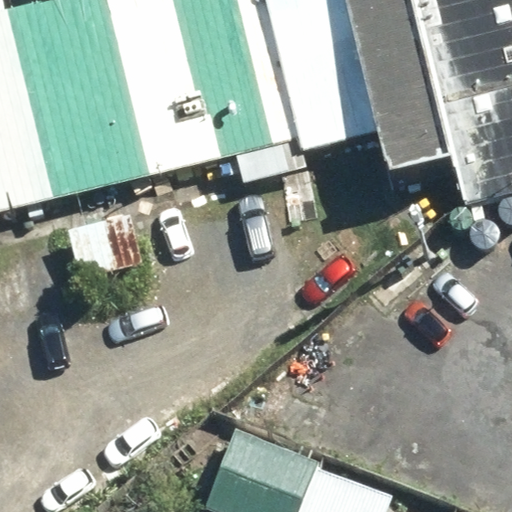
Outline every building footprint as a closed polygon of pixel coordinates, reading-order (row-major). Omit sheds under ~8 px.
[(341,0),(275,0),(257,10),(293,153),(298,172),(381,151),(341,0)] [(511,0),(341,0),(381,151),(391,192),(453,176),(464,220),(511,207),(511,0)] [(257,10),(0,67),(0,225),(293,153),(257,10)] [(400,444),(326,407),(312,436),(386,473),(400,444)] [(231,437),(201,511),(308,511),(323,474),(231,437)]
